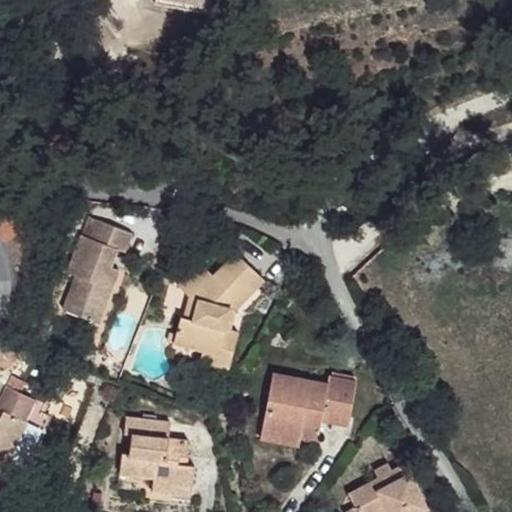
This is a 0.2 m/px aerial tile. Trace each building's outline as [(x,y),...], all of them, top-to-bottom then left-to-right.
[(15,214),(0,221),(0,227),(7,240),(24,231),(15,214)] [(134,236),(98,221),(91,239),(82,236),(68,274),(76,277),(63,311),(102,324),(114,289),(107,287),(114,269),(121,251),(128,253),(134,236)] [(265,280),(233,254),(213,277),(199,265),(181,288),(193,298),(202,301),(196,322),(185,318),(178,344),(208,352),(228,358),(235,330),(231,328),(236,311),(240,312),(265,280)] [(121,271),(114,269),(107,287),(114,289),(121,271)] [(245,332),(235,330),(228,358),(208,352),(205,363),(234,370),(245,332)] [(20,355),(2,348),(0,351),(0,365),(7,368),(13,369),(16,367),(18,364),(20,355)] [(354,427),(363,381),(334,375),(332,383),(278,371),(267,426),(309,435),(322,438),(325,421),(328,408),(339,411),(337,423),(354,427)] [(24,394),(6,385),(0,397),(0,422),(6,411),(14,415),(24,394)] [(325,421),(337,423),(339,411),(328,408),(325,421)] [(29,422),(14,415),(6,411),(0,422),(0,476),(1,477),(29,422)] [(172,424),(127,419),(126,435),(133,437),(131,456),(124,455),(122,474),(155,479),(154,491),(176,494),(177,486),(192,489),(195,467),(186,466),(179,466),(180,456),(187,457),(189,443),(170,440),(172,424)] [(308,445),(309,435),(267,426),(265,436),(308,445)] [(186,466),(187,457),(180,456),(179,466),(186,466)] [(432,511),(408,467),(354,496),(361,509),(356,511),(432,511)] [(191,495),(192,489),(177,486),(176,494),(191,495)]
